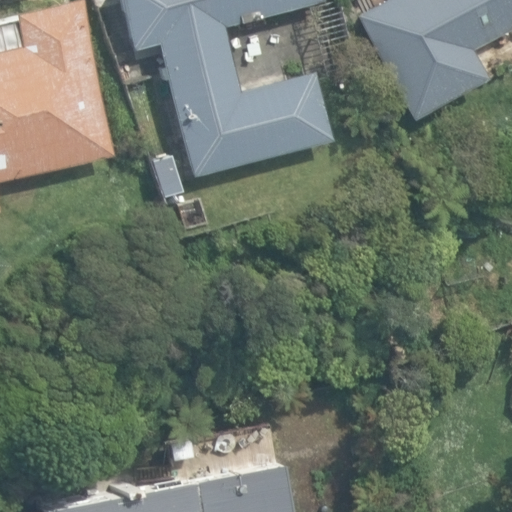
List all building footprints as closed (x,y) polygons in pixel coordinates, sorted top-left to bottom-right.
[(0,176),(106,153),(72,0),(38,0),(1,8),(4,17),(0,18),(0,176)] [(153,34),(187,165),(317,132),(303,75),(228,94),(208,17),(272,0),(117,0),(128,41),(153,34)] [(511,0),(370,0),(347,12),(401,116),(481,74),(466,45),(510,22),(508,18),(511,16),(511,0)] [(162,210),(198,204),(194,177),(158,182),(162,210)] [(286,511),(278,463),(27,506),(24,511),(286,511)]
